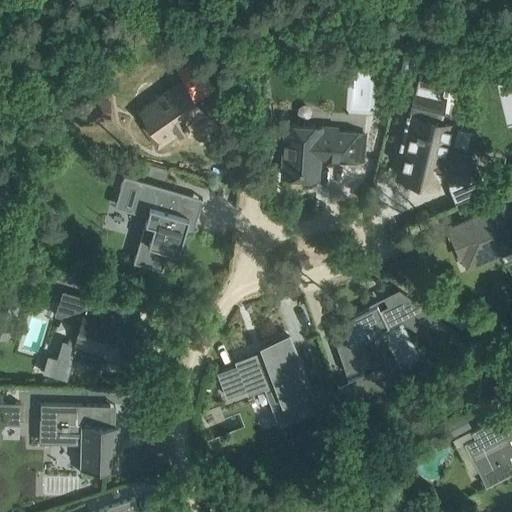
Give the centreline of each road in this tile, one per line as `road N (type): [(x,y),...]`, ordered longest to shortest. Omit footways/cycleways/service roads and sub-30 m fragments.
road 1 (residential): [(241,286),(308,275),(370,257),(381,246),(381,231),(333,218),(254,245)]
road 2 (residential): [(241,286),(197,351),(183,401),(183,453),(202,511)]
